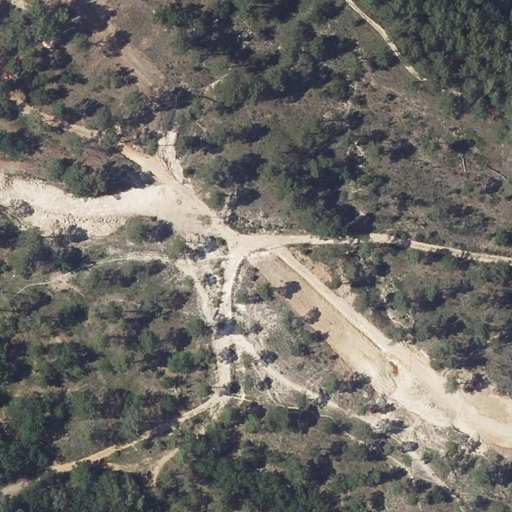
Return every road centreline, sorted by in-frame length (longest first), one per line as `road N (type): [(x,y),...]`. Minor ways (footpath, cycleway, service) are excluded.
road 1 (track): [(511,260),(409,236),(267,237),(196,202),(133,150),(0,99)]
road 2 (track): [(267,237),(437,392),(511,431)]
road 3 (track): [(54,201),(118,208),(187,195)]
